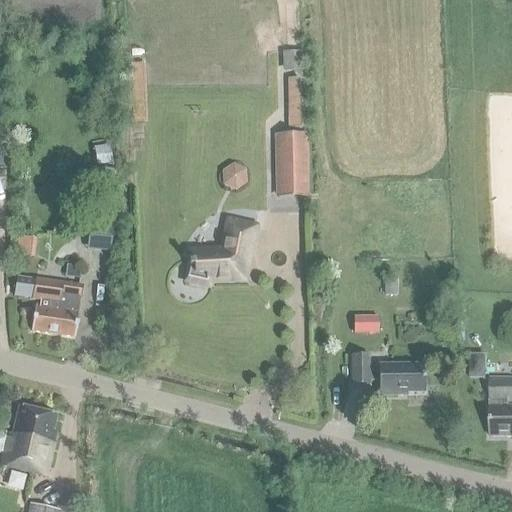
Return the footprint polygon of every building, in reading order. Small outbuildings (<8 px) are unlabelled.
[(307,70),(306,51),(287,52),(288,71),(307,70)] [(287,102),(288,129),(300,129),(299,102),(287,102)] [(0,167),(8,167),(7,113),(0,113),(0,167)] [(304,136),(276,137),(276,174),(304,174),(304,136)] [(102,148),(102,162),(115,162),(115,148),(102,148)] [(227,187),(252,188),(252,168),(227,167),(227,187)] [(114,203),(116,172),(90,171),(88,201),(101,202),(114,203)] [(99,226),(112,227),(114,203),(101,202),(99,226)] [(186,267),(183,282),(207,288),(208,283),(242,281),(253,227),(225,221),(225,222),(226,222),(220,250),(186,251),(186,267)] [(81,287),(33,280),(30,301),(38,302),(37,306),(34,306),(30,332),(73,339),(81,287)] [(423,393),(422,365),(378,366),(378,368),(368,369),(368,357),(350,357),(351,386),(369,386),(369,380),(378,380),(378,397),(397,397),(397,394),(423,393)] [(511,401),(511,378),(485,379),(486,408),(487,408),(488,437),(511,436),(511,407),(504,407),(504,402),(511,401)] [(51,431),(55,416),(18,407),(12,434),(7,433),(0,462),(0,466),(45,478),(56,432),(51,431)]
